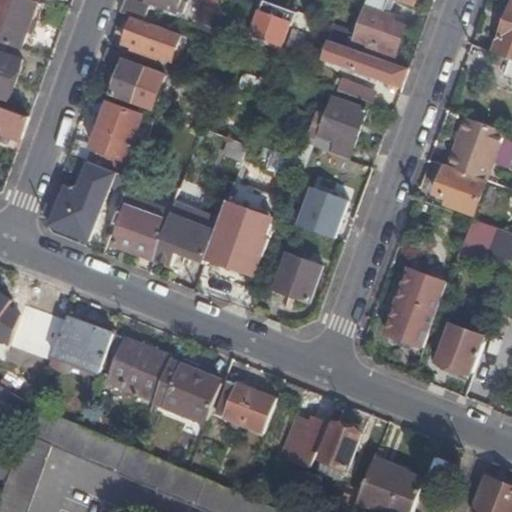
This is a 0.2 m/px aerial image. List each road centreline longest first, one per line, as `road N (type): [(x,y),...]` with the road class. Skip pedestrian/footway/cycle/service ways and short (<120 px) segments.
road 1 (residential): [(459,0),(322,367)]
road 2 (tertiary): [(322,367),(4,239)]
road 3 (residential): [(4,239),(96,0)]
road 4 (tertiary): [(511,443),(322,367)]
